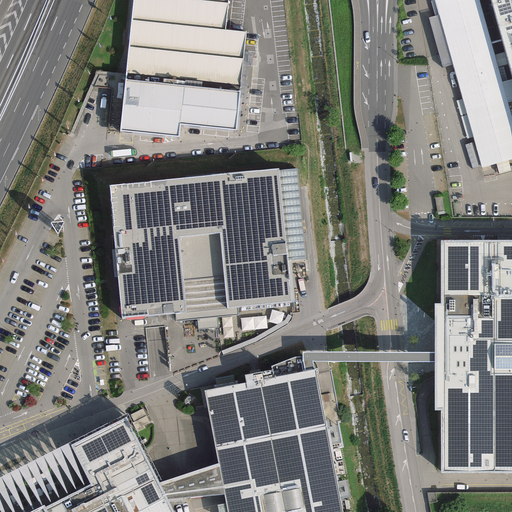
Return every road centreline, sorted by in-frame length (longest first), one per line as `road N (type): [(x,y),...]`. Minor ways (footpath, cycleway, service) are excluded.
road 1 (tertiary): [(383,259),(361,304),(0,450)]
road 2 (tertiary): [(415,511),(383,259)]
road 3 (motorway): [(0,150),(68,0)]
